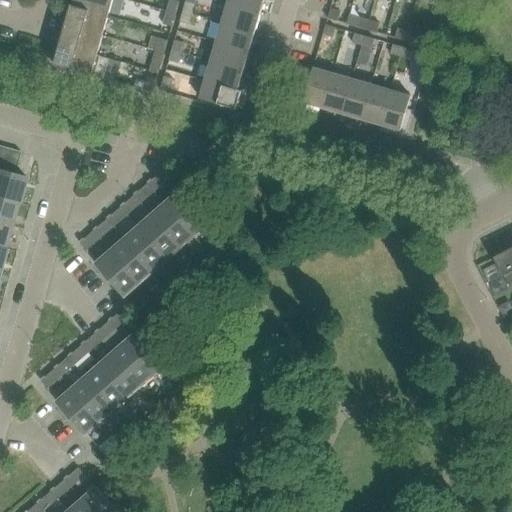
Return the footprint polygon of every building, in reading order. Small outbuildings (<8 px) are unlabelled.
[(71,5),(108,16),(112,0),(73,0),(73,4),(71,4),(71,5)] [(176,0),(169,0),(167,11),(174,13),(178,1),(176,0)] [(196,3),(186,0),(183,10),(193,13),(196,3)] [(264,0),(228,0),(228,2),(261,12),(264,0)] [(261,12),(228,2),(222,22),(255,31),(261,12)] [(65,25),(103,35),(108,16),(71,5),(65,25)] [(328,17),(338,20),(341,12),(330,9),(328,17)] [(190,24),(193,13),(183,10),(180,21),(190,24)] [(163,23),(171,26),(174,13),(167,11),(163,23)] [(367,29),(369,20),(359,17),(356,26),(367,29)] [(380,23),(369,20),(367,29),(378,32),(380,23)] [(255,31),(222,22),(217,41),(250,50),(255,31)] [(326,24),(323,33),(334,36),(336,28),(326,24)] [(60,44),(97,55),(103,35),(65,25),(60,44)] [(395,37),(406,40),(408,31),(397,28),(395,37)] [(418,34),(408,31),(406,40),(415,43),(418,34)] [(352,42),(362,45),(365,36),(354,33),(352,42)] [(365,36),(362,45),(373,48),(375,39),(365,36)] [(155,50),(163,52),(167,40),(159,38),(155,50)] [(185,41),(175,38),(172,49),(182,51),(185,41)] [(250,50),(217,41),(211,60),(244,70),(250,50)] [(54,64),(92,75),(97,55),(60,44),(54,64)] [(404,47),(393,44),(390,53),(401,56),(404,47)] [(404,47),(401,56),(411,59),(413,50),(404,47)] [(179,62),(182,51),(172,49),(169,59),(179,62)] [(163,52),(155,50),(151,63),(159,65),(163,52)] [(244,70),(211,60),(206,79),(239,89),(244,70)] [(313,67),(303,102),(323,107),(333,73),(313,67)] [(333,73),(323,107),(342,113),(352,78),(333,73)] [(148,76),(144,90),(153,92),(157,78),(155,78),(148,76)] [(161,86),(170,89),(173,79),(164,76),(161,86)] [(352,78),(342,113),(362,119),(372,84),(352,78)] [(239,89),(206,79),(200,98),(201,98),(237,108),(242,90),(239,89)] [(372,84),(362,119),(381,124),(391,90),(372,84)] [(391,90),(381,124),(401,130),(411,95),(391,90)] [(0,171),(2,172),(9,148),(0,145),(0,171)] [(14,175),(21,151),(9,148),(2,172),(14,175)] [(0,195),(18,201),(25,177),(14,175),(2,172),(0,171),(0,195)] [(159,187),(168,179),(162,171),(152,179),(159,187)] [(219,197),(225,191),(217,182),(211,188),(219,197)] [(155,191),(148,183),(139,191),(145,199),(155,191)] [(179,190),(165,202),(194,235),(208,223),(179,190)] [(0,220),(12,224),(18,201),(0,195),(0,220)] [(141,202),(135,195),(125,203),(132,211),(141,202)] [(165,202),(151,214),(180,247),(194,235),(165,202)] [(128,214),(121,206),(111,215),(118,223),(128,214)] [(151,214),(137,226),(166,259),(180,247),(151,214)] [(114,226),(108,218),(98,227),(105,234),(114,226)] [(0,246),(5,247),(12,224),(0,220),(0,246)] [(137,226),(123,239),(152,272),(166,259),(137,226)] [(101,238),(94,230),(84,239),(91,246),(101,238)] [(123,239),(109,251),(138,284),(152,272),(123,239)] [(511,247),(495,257),(511,289),(511,247)] [(97,262),(95,263),(124,296),(126,295),(138,284),(109,251),(97,262)] [(120,325),(129,317),(123,309),(113,317),(120,325)] [(116,328),(109,321),(100,329),(106,337),(116,328)] [(140,328),(126,340),(155,373),(168,361),(169,361),(140,328)] [(102,340),(96,333),(86,341),(93,349),(102,340)] [(126,340),(112,352),(141,385),(155,373),(126,340)] [(89,352),(82,344),(73,353),(79,360),(89,352)] [(112,352),(99,364),(127,397),(141,385),(112,352)] [(59,365),(63,369),(66,372),(75,364),(69,356),(59,365)] [(99,364),(85,377),(113,410),(127,397),(99,364)] [(55,368),(54,369),(45,377),(52,384),(62,376),(55,368)] [(85,377),(71,389),(99,422),(113,410),(85,377)] [(58,400),(57,401),(85,434),(87,433),(99,422),(71,389),(58,400)] [(85,475),(79,467),(69,476),(76,483),(85,475)] [(65,479),(55,487),(62,495),(72,487),(65,479)] [(96,486),(82,498),(93,511),(118,511),(103,495),(97,487),(96,486)] [(58,498),(51,491),(42,499),(48,507),(58,498)] [(93,511),(82,498),(68,510),(69,511),(93,511)] [(42,511),(44,510),(38,503),(28,511),(29,511),(42,511)]
